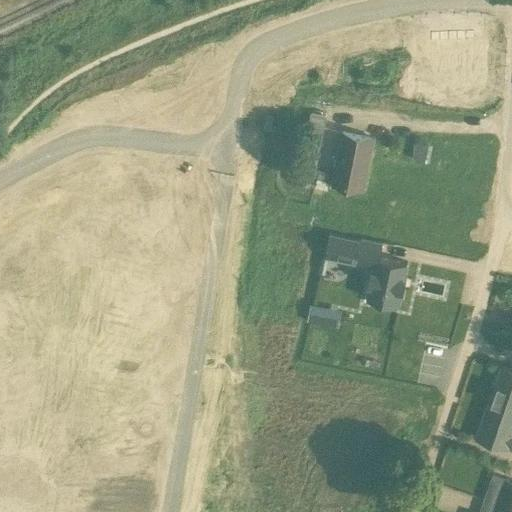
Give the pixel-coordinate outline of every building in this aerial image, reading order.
[(326,115),(310,112),(307,129),(322,132),(326,115)] [(373,138),(342,131),(331,182),(363,189),(373,138)] [(429,142),(415,140),(412,158),(426,160),(429,142)] [(179,175),(179,174),(166,173),(166,174),(145,172),(145,180),(122,178),(128,219),(151,221),(153,205),(192,209),(193,198),(195,198),(197,177),(179,175)] [(80,182),(78,178),(60,187),(62,191),(47,199),(61,227),(109,202),(95,174),(80,182)] [(328,233),(324,255),(347,259),(355,261),(374,265),(376,255),(380,255),(382,244),(328,233)] [(404,275),(407,261),(380,255),(376,255),(374,265),(373,269),(371,268),(368,282),(370,283),(367,297),(374,298),(373,303),(390,307),(391,302),(398,304),(401,289),(403,290),(406,276),(404,275)] [(116,286),(111,312),(158,320),(161,304),(158,303),(158,300),(175,303),(179,279),(136,271),(133,288),(116,286)] [(313,301),(311,319),(341,323),(343,305),(313,301)] [(122,363),(165,370),(170,344),(142,340),(145,322),(102,315),(99,333),(115,336),(113,345),(125,347),(122,363)] [(39,333),(7,335),(8,348),(0,348),(1,352),(0,351),(0,380),(12,380),(10,357),(40,356),(39,333)] [(511,368),(502,365),(490,404),(506,410),(506,412),(511,414),(511,415),(511,417),(511,416),(511,368)] [(133,420),(151,423),(152,417),(156,393),(101,384),(96,413),(87,411),(84,425),(130,433),(133,420)] [(511,431),(511,432),(511,431),(511,416),(511,417),(511,415),(511,414),(506,412),(506,410),(490,404),(486,414),(484,413),(476,436),(511,447),(511,431)] [(0,440),(14,443),(19,418),(0,415),(0,440)] [(103,471),(147,479),(151,453),(120,448),(122,436),(98,432),(96,445),(107,447),(103,471)] [(147,479),(103,471),(99,496),(87,494),(85,507),(109,511),(111,499),(142,505),(147,479)] [(511,511),(511,480),(503,477),(491,511),(511,511)]
